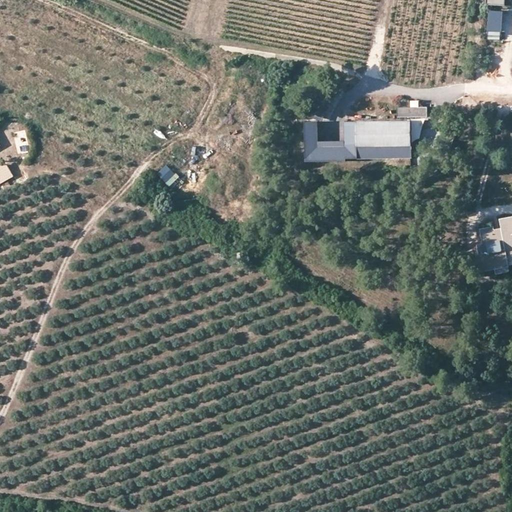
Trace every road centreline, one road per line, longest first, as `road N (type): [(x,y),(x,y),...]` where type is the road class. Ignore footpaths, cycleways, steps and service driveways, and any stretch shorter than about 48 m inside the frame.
road 1 (track): [(0,413),(89,222),(200,123),(218,70),(189,32),(198,0)]
road 2 (track): [(39,0),(159,51),(246,53),(344,69),(361,80)]
road 3 (residential): [(361,80),(398,91),(511,90)]
